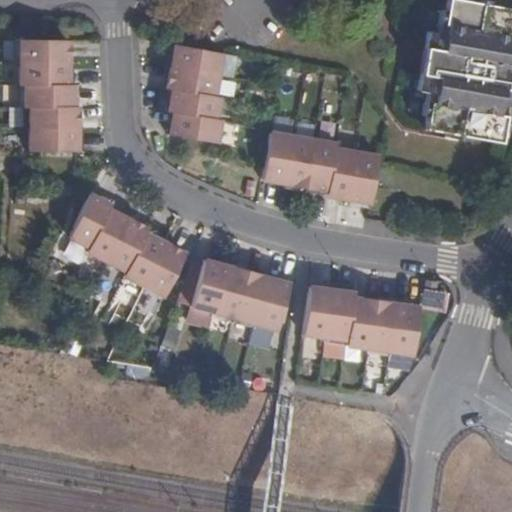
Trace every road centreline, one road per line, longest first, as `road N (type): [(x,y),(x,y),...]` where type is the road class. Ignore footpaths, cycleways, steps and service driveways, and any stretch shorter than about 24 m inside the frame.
road 1 (residential): [(490,273),(303,239),(157,183),(125,141),(112,0)]
road 2 (residential): [(454,387),(426,450),(416,511)]
